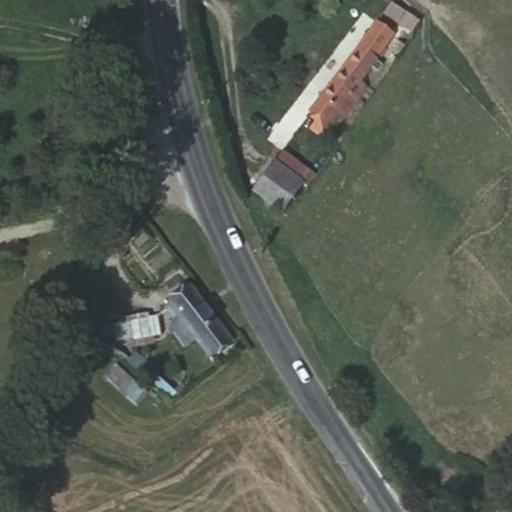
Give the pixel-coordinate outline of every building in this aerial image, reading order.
[(327,136),(371,83),(362,76),(398,32),(385,18),(314,105),(326,117),(317,127),(327,136)] [(50,45),(14,46),(0,47),(0,74),(50,71),(50,45)] [(254,183),(279,208),(301,179),(276,157),(254,183)] [(254,183),(269,218),(279,208),(254,183)] [(196,289),(163,316),(173,323),(182,316),(211,357),(235,340),(196,289)] [(104,378),(133,405),(145,392),(116,365),(104,378)]
